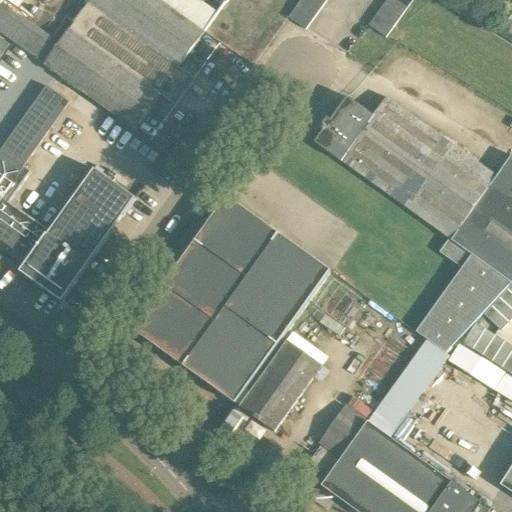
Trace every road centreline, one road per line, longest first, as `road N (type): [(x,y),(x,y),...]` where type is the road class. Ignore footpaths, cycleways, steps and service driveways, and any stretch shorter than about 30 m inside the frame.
road 1 (unclassified): [(58,366),(247,104),(303,75)]
road 2 (secondary): [(203,511),(58,366)]
